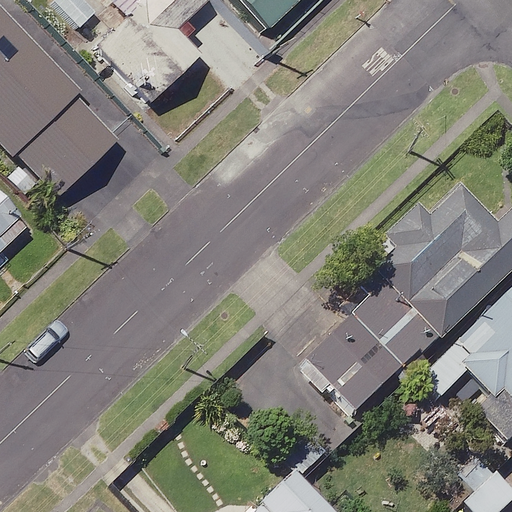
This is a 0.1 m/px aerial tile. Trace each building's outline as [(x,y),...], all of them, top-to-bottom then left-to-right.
[(198,11),(187,0),(149,0),(140,8),(92,52),(144,109),(190,67),(166,40),(198,11)] [(299,0),(224,0),(261,38),(299,0)] [(109,151),(0,30),(0,164),(7,158),(49,205),(109,151)] [(489,243),(454,206),(421,236),(411,225),(384,251),(395,262),(340,314),(349,323),(300,369),(348,420),(391,380),(396,385),(511,275),(511,226),(509,223),(489,243)] [(0,251),(20,232),(0,211),(0,251)] [(511,293),(418,386),(438,406),(462,382),(486,406),(494,399),(511,416),(511,293)] [(309,511),(286,488),(261,511),(309,511)]
